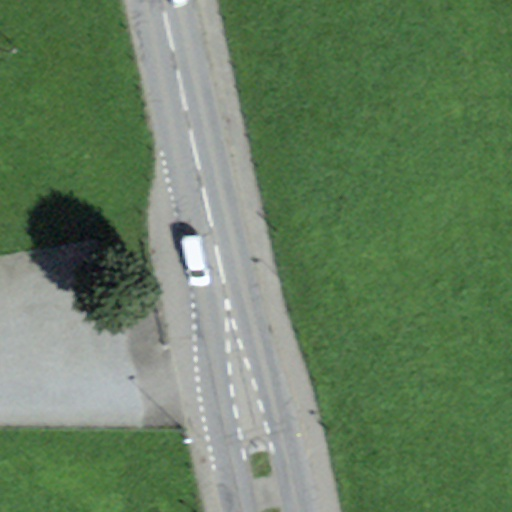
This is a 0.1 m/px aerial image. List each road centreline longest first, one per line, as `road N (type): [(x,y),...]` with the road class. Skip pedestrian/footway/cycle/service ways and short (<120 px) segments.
road 1 (secondary): [(156,0),(267,511)]
road 2 (unknown): [(235,364),(0,390)]
road 3 (residential): [(511,140),(492,17)]
